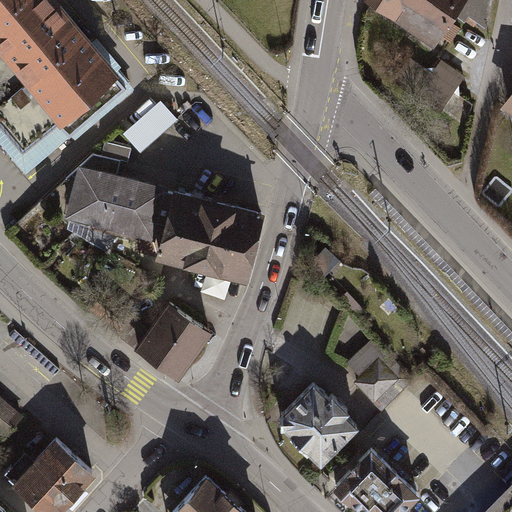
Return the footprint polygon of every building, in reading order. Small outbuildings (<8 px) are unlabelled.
[(0,0),(0,139),(26,169),(129,81),(58,0),(0,0)] [(487,0),(374,0),(435,41),(456,12),(464,18),(469,12),(484,23),(487,0)] [(419,84),(440,105),(467,78),(447,57),(419,84)] [(160,99),(124,131),(141,151),(177,118),(160,99)] [(159,252),(176,188),(117,174),(121,159),(128,160),(132,147),(106,140),(102,153),(95,151),(75,168),(79,172),(69,211),(94,218),(88,238),(111,251),(115,232),(141,239),(139,248),(159,254),(159,252)] [(245,274),(261,210),(176,188),(159,252),(245,274)] [(372,198),(511,346),(511,329),(381,190),(372,198)] [(117,325),(131,311),(110,290),(96,304),(117,325)] [(178,371),(209,327),(171,300),(140,344),(178,371)] [(407,380),(369,338),(343,362),(355,375),(350,380),(376,409),(407,380)] [(360,429),(314,382),(276,419),(322,466),(360,429)] [(21,416),(0,397),(0,433),(3,436),(21,416)] [(59,511),(96,472),(59,438),(19,482),(51,511),(59,511)] [(391,511),(412,490),(362,444),(325,484),(354,511),(361,511),(364,510),(366,511),(391,511)] [(248,511),(209,475),(175,511),(248,511)] [(511,511),(511,494),(494,511),(511,511)] [(0,511),(13,511),(0,499),(0,511)]
